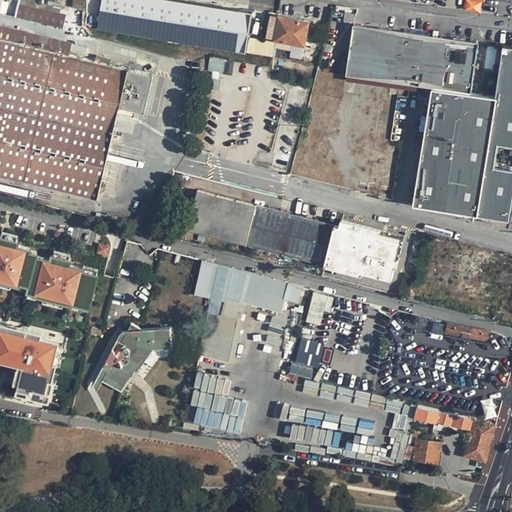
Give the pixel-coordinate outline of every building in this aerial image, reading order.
[(8,1),(4,0),(0,0),(0,11),(5,13),(8,1)] [(61,7),(31,0),(17,0),(14,14),(63,26),(66,14),(60,12),(61,7)] [(72,0),(73,8),(86,8),(85,0),(72,0)] [(216,6),(179,0),(102,0),(98,28),(246,52),(253,12),(216,6)] [(309,21),(271,14),(271,15),(267,37),(311,45),(313,32),(308,31),(309,21)] [(0,174),(96,197),(117,111),(125,113),(126,107),(142,111),(151,73),(112,63),(113,57),(96,53),(94,59),(69,53),(31,45),(34,32),(0,24),(0,174)] [(479,42),(354,24),(347,75),(472,92),(473,83),(479,42)] [(72,41),(34,32),(31,45),(69,53),(72,41)] [(499,97),(431,88),(414,209),(420,210),(511,225),(511,44),(506,44),(499,97)] [(224,72),(225,59),(209,57),(208,71),(224,72)] [(334,225),(197,190),(187,230),(324,264),(334,225)] [(341,220),(340,225),(384,237),(398,240),(404,242),(405,236),(341,220)] [(340,225),(335,224),(324,265),(362,275),(363,271),(392,278),(394,273),(375,268),(380,250),(375,249),(377,242),(382,243),(384,237),(340,225)] [(0,229),(0,235),(15,239),(16,234),(0,229)] [(0,279),(13,283),(16,284),(17,284),(18,281),(26,284),(27,284),(25,290),(27,291),(35,293),(34,294),(35,294),(42,296),(62,301),(69,303),(70,301),(87,306),(96,272),(95,272),(81,269),(82,267),(67,263),(68,258),(67,258),(51,254),(50,253),(48,258),(42,257),(36,255),(34,255),(35,252),(27,250),(28,248),(15,244),(16,239),(15,239),(0,235),(0,279)] [(398,240),(384,237),(382,243),(377,242),(375,249),(380,250),(375,268),(394,273),(395,267),(391,265),(398,240)] [(398,240),(391,265),(395,267),(398,267),(404,242),(398,240)] [(98,243),(96,251),(105,254),(107,245),(98,243)] [(52,249),(51,254),(67,258),(68,253),(52,249)] [(219,264),(203,260),(196,294),(212,297),(219,264)] [(81,269),(95,272),(96,267),(82,264),(82,267),(81,269)] [(303,286),(219,264),(212,297),(200,354),(235,362),(238,347),(244,318),(240,318),(244,302),(281,311),(284,298),(298,301),(303,286)] [(13,283),(0,279),(0,284),(12,288),(13,283)] [(330,311),(333,297),(313,292),(305,322),(320,325),(324,310),(330,311)] [(62,301),(42,296),(41,301),(60,306),(62,301)] [(85,311),(87,306),(70,301),(69,303),(68,306),(85,311)] [(491,330),(449,321),(447,331),(488,340),(491,330)] [(0,358),(8,361),(7,365),(8,365),(16,367),(21,368),(16,389),(14,396),(43,403),(48,382),(51,382),(55,365),(52,365),(57,344),(58,342),(40,338),(40,333),(17,328),(16,328),(15,332),(5,330),(6,325),(0,323),(0,358)] [(120,333),(101,368),(105,374),(103,379),(123,390),(130,380),(128,378),(149,350),(153,344),(157,348),(169,346),(173,346),(171,325),(125,330),(122,330),(120,333)] [(102,329),(91,326),(90,332),(101,334),(102,329)] [(488,340),(447,331),(446,337),(488,345),(488,340)] [(320,369),(326,345),(300,339),(294,362),(320,369)] [(57,366),(62,345),(57,344),(52,365),(55,365),(57,366)] [(238,347),(235,362),(275,372),(279,357),(238,347)] [(151,352),(149,350),(128,378),(130,380),(151,352)] [(16,389),(21,368),(16,367),(15,371),(11,387),(16,389)] [(105,374),(101,368),(92,385),(96,391),(103,379),(105,374)] [(194,425),(240,433),(246,402),(231,399),(228,416),(222,415),(226,397),(214,394),(211,410),(209,410),(212,395),(205,393),(208,375),(204,374),(200,391),(194,390),(191,406),(197,407),(194,425)] [(51,382),(48,382),(43,403),(48,404),(53,383),(51,382)] [(271,416),(287,417),(288,404),(273,402),(271,416)] [(472,428),(475,419),(417,406),(415,416),(472,428)] [(290,407),(288,420),(302,423),(304,410),(290,407)] [(305,424),(320,426),(322,412),(307,410),(305,424)] [(496,424),(475,419),(472,428),(465,455),(485,461),(496,424)] [(292,424),(290,439),(329,446),(338,447),(340,433),(333,432),(333,431),(292,424)] [(441,442),(409,437),(404,458),(413,459),(438,462),(441,442)] [(440,487),(431,485),(429,494),(438,496),(440,487)]
